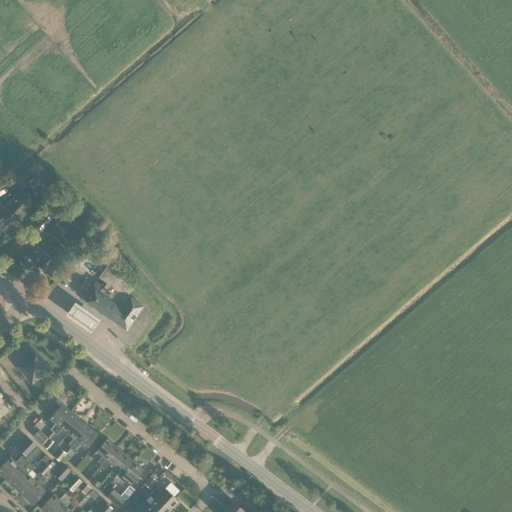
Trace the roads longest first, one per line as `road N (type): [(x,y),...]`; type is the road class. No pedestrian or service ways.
road 1 (primary): [(315,511),(30,301)]
road 2 (residential): [(0,452),(62,384),(79,380),(199,477),(205,494),(196,511)]
